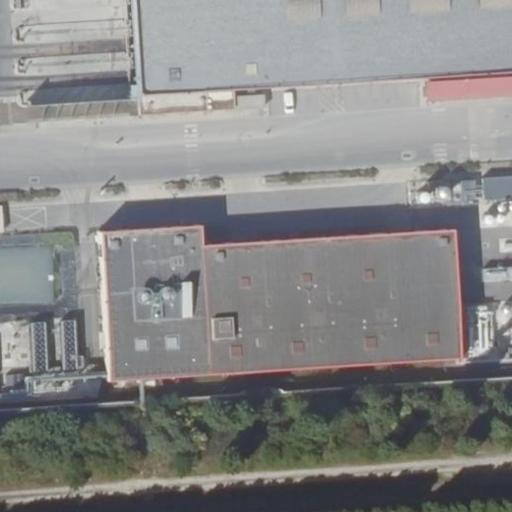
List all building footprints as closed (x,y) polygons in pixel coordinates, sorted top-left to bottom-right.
[(511,0),(127,0),(133,91),(511,64),(511,0)] [(233,96),(233,107),(260,107),(260,96),(233,96)] [(206,205),(106,212),(115,361),(511,338),(511,288),(467,291),(462,212),(209,227),(206,205)] [(74,233),(0,236),(0,294),(79,290),(74,233)] [(51,374),(51,357),(70,358),(71,323),(19,321),(17,373),(51,374)]
